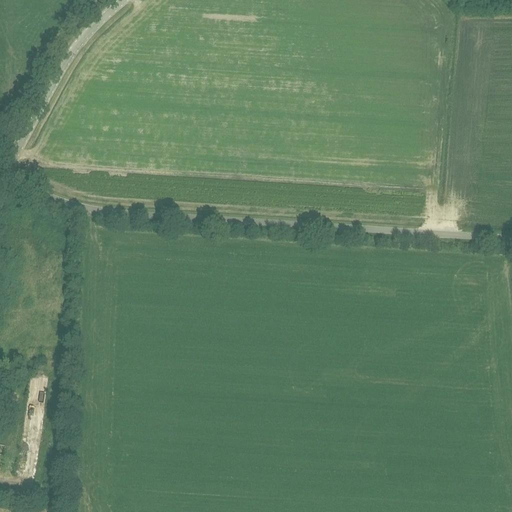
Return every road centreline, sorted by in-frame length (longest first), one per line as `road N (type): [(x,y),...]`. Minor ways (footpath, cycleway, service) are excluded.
road 1 (unclassified): [(511,238),(104,211),(2,175)]
road 2 (unclassified): [(2,175),(73,49),(124,0)]
